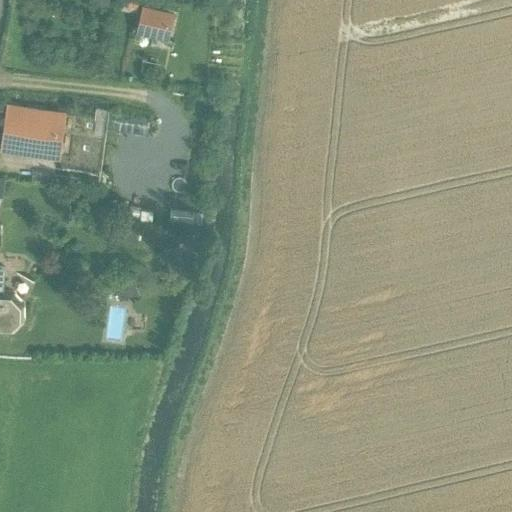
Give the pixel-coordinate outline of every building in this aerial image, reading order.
[(142,3),(136,32),(168,39),(175,11),(142,3)] [(10,106),(5,146),(56,153),(62,113),(10,106)] [(115,216),(139,218),(140,206),(116,204),(115,216)] [(193,222),(194,210),(170,208),(169,220),(193,222)] [(165,269),(184,264),(181,253),(162,258),(165,269)] [(0,269),(0,329),(13,330),(24,319),(25,302),(14,291),(0,290),(0,287),(4,288),(5,270),(0,269)] [(133,275),(114,281),(119,298),(138,293),(133,275)]
